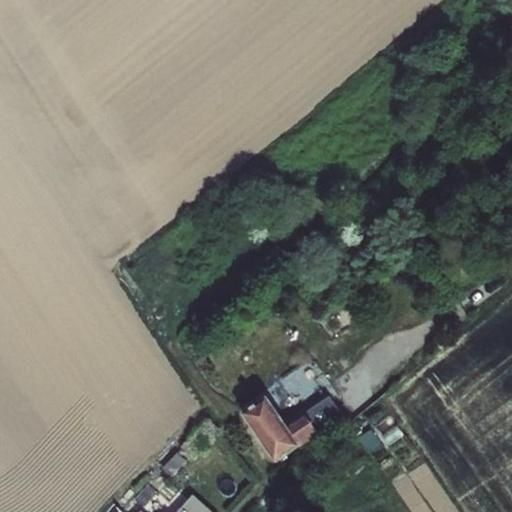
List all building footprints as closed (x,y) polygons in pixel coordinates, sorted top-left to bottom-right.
[(243,413),(276,463),(301,446),(288,427),(268,397),(243,413)] [(304,414),(320,434),(333,425),(315,398),(309,402),(312,407),(303,412),(304,414)] [(288,427),(301,446),(320,434),(304,414),(288,427)] [(367,454),(381,448),(373,431),(360,436),(367,454)] [(122,511),(138,511),(128,502),(121,510),(122,511)]
